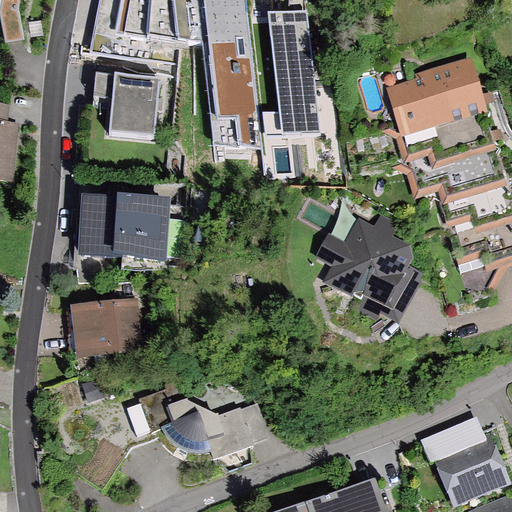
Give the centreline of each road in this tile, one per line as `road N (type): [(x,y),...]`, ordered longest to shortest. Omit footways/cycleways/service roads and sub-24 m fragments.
road 1 (residential): [(31,511),(27,368),(68,0)]
road 2 (residential): [(511,370),(390,431),(167,511)]
